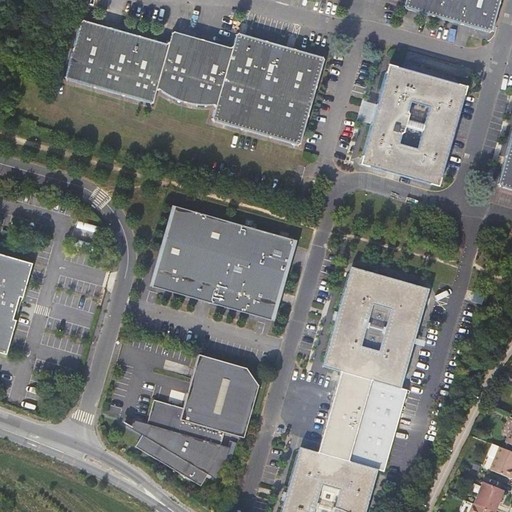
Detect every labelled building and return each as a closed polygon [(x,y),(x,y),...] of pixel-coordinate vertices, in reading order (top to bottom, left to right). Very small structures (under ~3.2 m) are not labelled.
[(403,0),(402,5),(403,8),(488,33),(491,30),(499,0),(403,0)] [(214,105),(210,118),(212,121),(297,145),(299,144),(323,60),(323,58),(320,55),(237,32),(235,34),(231,45),(230,46),(174,30),(171,32),(168,42),(83,19),(80,21),(63,78),(151,103),(155,89),(157,89),(175,99),(188,103),(202,105),(213,105),(214,105)] [(431,184),(439,179),(442,170),(464,92),(458,83),(394,65),(385,70),(360,156),(365,165),(431,184)] [(511,127),(497,182),(498,185),(511,189),(511,127)] [(294,238),(173,203),(159,258),(164,259),(157,288),(266,319),(273,291),(278,293),(294,238)] [(0,354),(6,356),(16,321),(13,320),(18,304),(21,305),(33,264),(0,254),(0,354)] [(164,259),(159,258),(152,286),(157,288),(164,259)] [(351,266),(323,366),(340,371),(348,373),(325,454),(317,453),(299,447),(285,497),(280,511),(365,511),(378,469),(383,471),(406,389),(400,387),(428,288),(351,266)] [(278,293),(273,291),(266,319),(271,321),(278,293)] [(145,437),(143,436),(135,448),(201,487),(209,475),(212,477),(220,461),(225,447),(221,446),(225,433),(244,439),(259,386),(246,369),(198,355),(183,409),(154,400),(147,426),(150,427),(145,437)] [(340,371),(317,453),(325,454),(348,373),(340,371)] [(124,418),(121,424),(143,436),(145,437),(150,427),(147,426),(124,418)] [(511,449),(499,445),(489,469),(510,478),(511,473),(511,449)] [(482,479),(473,502),(493,510),(494,511),(504,488),(482,479)] [(473,502),(472,501),(467,511),(492,511),(493,510),(473,502)]
